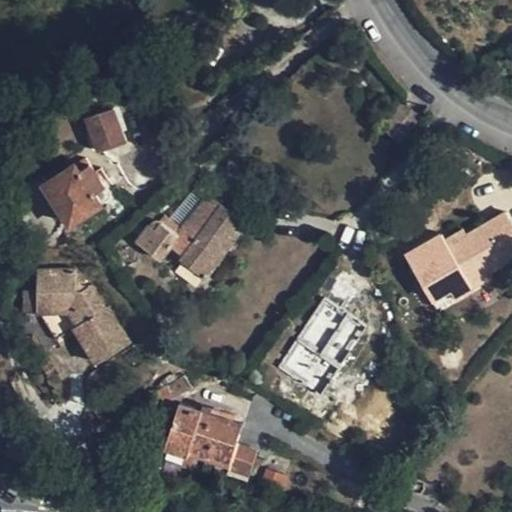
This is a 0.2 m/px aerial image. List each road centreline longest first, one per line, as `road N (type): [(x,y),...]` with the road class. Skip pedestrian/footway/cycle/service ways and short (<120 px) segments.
road 1 (unknown): [(369,0),(178,165)]
road 2 (residential): [(381,0),(420,64),(476,110),(511,127)]
